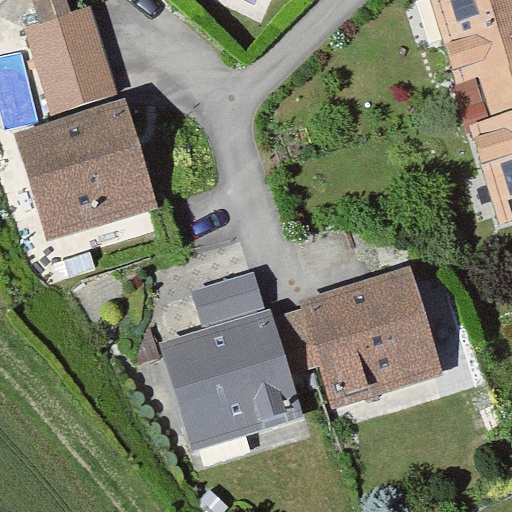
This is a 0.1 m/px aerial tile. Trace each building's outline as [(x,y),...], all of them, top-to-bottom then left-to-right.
[(40,0),(42,15),(65,12),(63,0),(40,0)] [(511,0),(429,0),(458,90),(480,82),(494,123),(511,117),(511,0)] [(103,12),(19,38),(42,114),(14,123),(49,238),(161,205),(103,12)] [(511,117),(494,123),(470,129),(501,228),(511,224),(511,117)] [(253,272),(195,289),(203,319),(261,302),(253,272)] [(415,282),(303,313),(319,372),(331,413),(444,380),(415,282)] [(319,372),(303,313),(271,322),(288,381),(319,372)] [(271,322),(157,354),(186,452),(299,419),(288,381),(271,322)]
